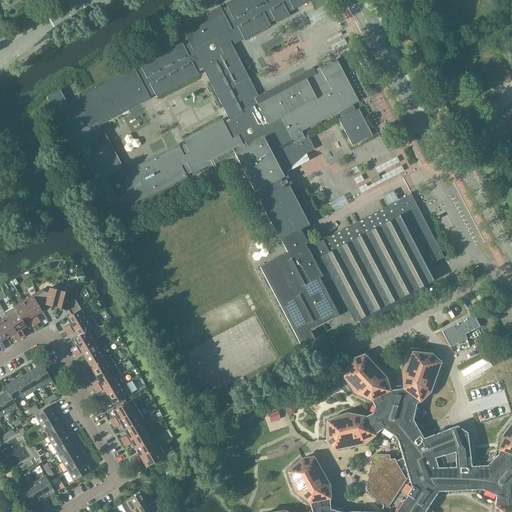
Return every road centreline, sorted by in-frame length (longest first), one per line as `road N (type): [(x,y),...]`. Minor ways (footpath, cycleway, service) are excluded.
road 1 (residential): [(511,259),(465,172),(426,142),(354,0)]
road 2 (residential): [(0,361),(49,338),(77,379),(77,405),(114,467),(110,483),(61,511)]
